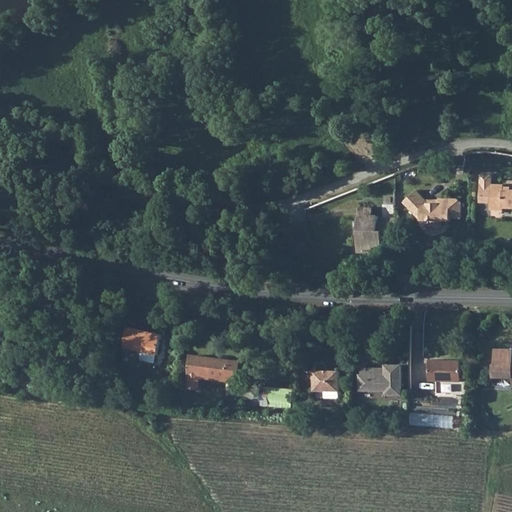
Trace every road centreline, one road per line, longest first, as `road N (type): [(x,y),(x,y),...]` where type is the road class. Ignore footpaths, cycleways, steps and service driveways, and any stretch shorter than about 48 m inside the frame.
road 1 (unclassified): [(511,147),(457,143),(293,201),(203,203),(124,195),(37,168),(0,146)]
road 2 (secondary): [(0,245),(226,287),(511,298)]
